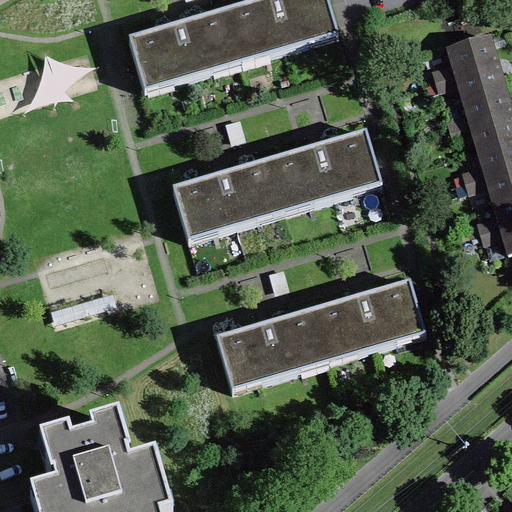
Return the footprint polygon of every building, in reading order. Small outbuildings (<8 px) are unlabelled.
[(309,50),(307,43),(337,35),(326,0),(279,0),(276,1),(226,16),(240,63),(268,55),(270,61),(309,50)] [(174,89),(213,78),(211,71),(240,63),(226,16),(180,29),(128,44),(142,92),(173,83),(174,89)] [(448,53),(453,69),(433,76),(436,86),(498,67),(492,48),(490,41),(448,53)] [(459,90),(463,105),(505,92),(500,74),(498,67),(436,86),(438,95),(449,92),(449,93),(459,90)] [(511,115),(507,100),(505,92),(463,105),(468,120),(458,123),(458,124),(448,127),(451,136),(511,118),(511,115)] [(511,118),(451,136),(453,146),(464,143),(464,144),(474,141),(478,156),(511,145),(511,118)] [(351,193),(380,184),(366,137),(318,151),(270,165),(284,213),(312,204),(314,210),(353,199),(351,193)] [(463,178),(466,187),(511,173),(511,145),(478,156),(483,171),(473,174),(473,175),(463,178)] [(216,232),(218,238),(257,227),(255,221),(284,213),(270,165),(222,179),(173,194),(187,241),(216,232)] [(511,173),(466,187),(468,196),(489,192),(493,207),(511,201),(511,173)] [(488,224),(488,225),(478,228),(481,238),(511,228),(511,201),(493,207),(498,222),(488,224)] [(511,228),(481,238),(483,247),(504,243),(508,258),(511,257),(511,228)] [(424,334),(410,286),(362,301),(314,315),(327,362),(356,354),(358,360),(397,349),(395,342),(424,334)] [(267,329),(217,343),(231,390),(260,382),(262,388),(301,377),(299,370),(327,362),(314,315),(267,329)] [(119,449),(113,427),(89,434),(92,444),(72,450),(69,440),(46,447),(52,468),(46,470),(51,488),(60,485),(62,492),(36,500),(39,511),(163,511),(159,497),(165,496),(161,482),(154,484),(149,466),(124,474),(122,467),(131,465),(125,447),(119,449)]
